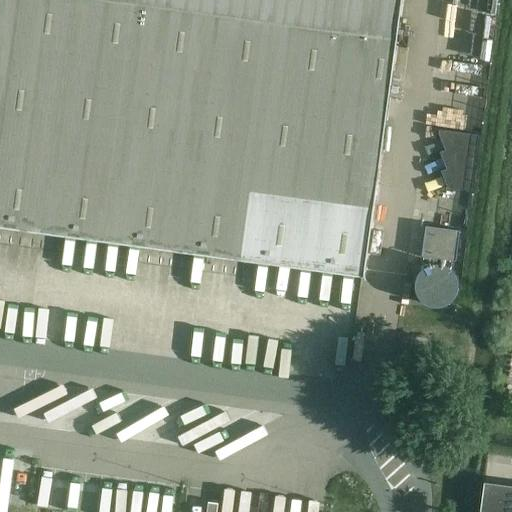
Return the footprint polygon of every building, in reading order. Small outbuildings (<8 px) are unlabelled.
[(0,0),(0,227),(8,228),(28,231),(51,234),(72,237),(95,240),(115,243),(137,246),(158,249),(180,252),(201,255),(224,258),(244,260),(266,263),(288,266),(308,269),(329,272),(351,275),(364,277),(401,0),(0,0)] [(439,129),(439,133),(446,150),(440,152),(447,168),(441,171),(448,188),(471,191),(479,135),(439,129)] [(425,226),(421,257),(456,261),(460,231),(425,226)] [(417,298),(422,304),(428,307),(435,308),(443,307),(449,304),(454,298),(457,292),(457,284),(456,277),(452,271),(446,267),(439,264),(432,264),(425,267),(419,271),(415,277),(413,284),(414,292),(417,298)] [(511,511),(511,485),(484,482),(479,511),(511,511)]
